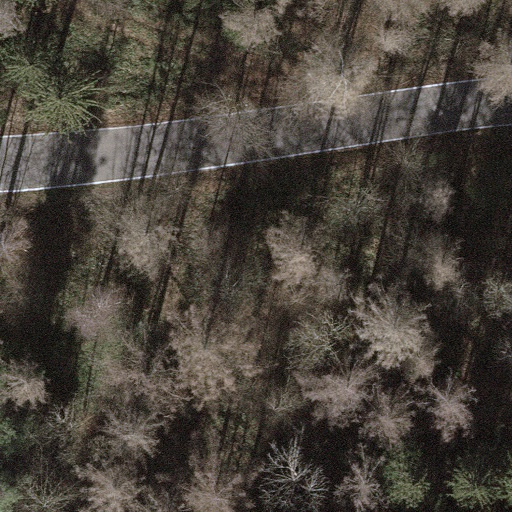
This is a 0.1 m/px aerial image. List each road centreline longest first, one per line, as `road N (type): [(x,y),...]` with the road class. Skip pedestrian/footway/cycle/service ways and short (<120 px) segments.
road 1 (residential): [(0,156),(77,154),(511,95)]
road 2 (track): [(348,117),(65,0)]
